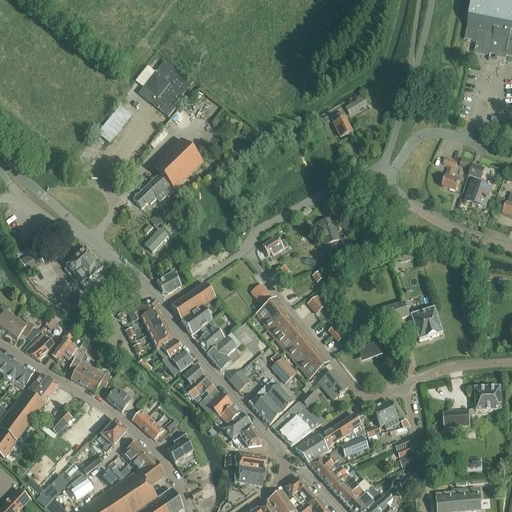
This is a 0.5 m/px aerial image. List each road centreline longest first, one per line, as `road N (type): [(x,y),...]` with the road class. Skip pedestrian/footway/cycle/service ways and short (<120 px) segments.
road 1 (unclassified): [(190,511),(153,449),(0,343)]
road 2 (unclassified): [(285,473),(286,454),(186,344),(163,305)]
road 3 (residential): [(366,401),(246,250)]
road 4 (residential): [(500,75),(488,75),(462,141),(431,130),(413,141),(385,186)]
road 5 (unclassified): [(380,171),(432,0)]
road 6 (residential): [(246,250),(282,218),(380,171)]
road 7 (residential): [(511,249),(428,217),(385,186)]
road 8 (unclassified): [(422,511),(404,388)]
